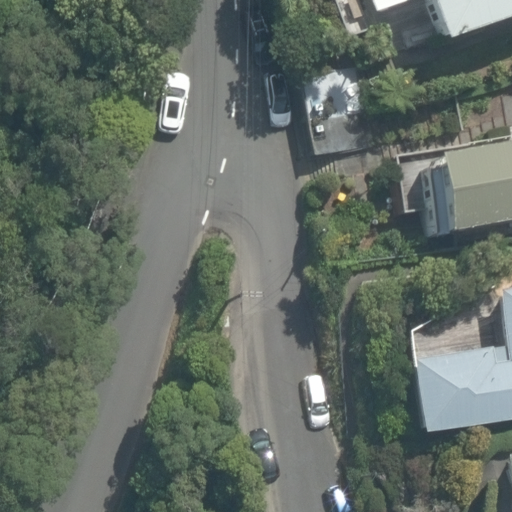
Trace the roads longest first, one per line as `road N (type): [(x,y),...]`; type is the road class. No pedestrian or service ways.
road 1 (residential): [(74,511),(175,195),(223,144)]
road 2 (residential): [(223,144),(263,218),(312,511)]
road 3 (residential): [(195,0),(223,144)]
